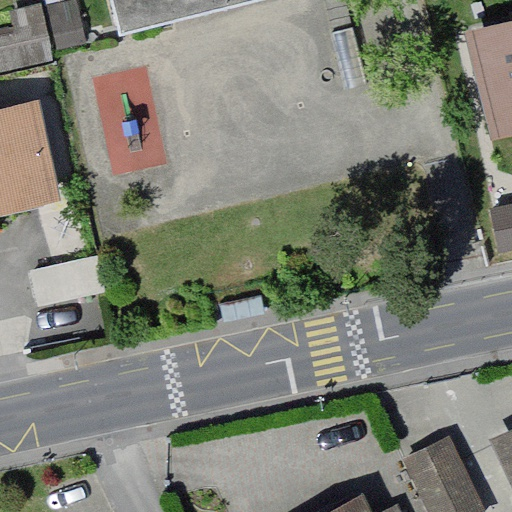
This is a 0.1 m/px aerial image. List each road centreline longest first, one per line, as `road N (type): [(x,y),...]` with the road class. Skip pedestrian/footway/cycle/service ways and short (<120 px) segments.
road 1 (tertiary): [(511,312),(98,399)]
road 2 (residential): [(150,511),(98,399)]
